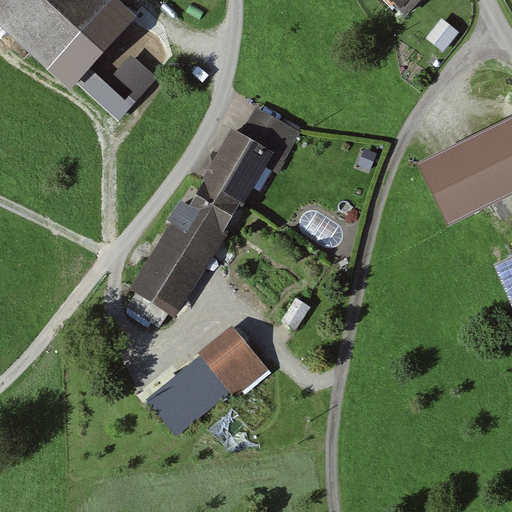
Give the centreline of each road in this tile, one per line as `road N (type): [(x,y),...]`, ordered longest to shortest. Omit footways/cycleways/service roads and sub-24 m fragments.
road 1 (track): [(346,511),(342,372),(399,134),(497,20)]
road 2 (residential): [(113,265),(206,124),(232,59),(235,0)]
road 3 (track): [(0,378),(113,265)]
